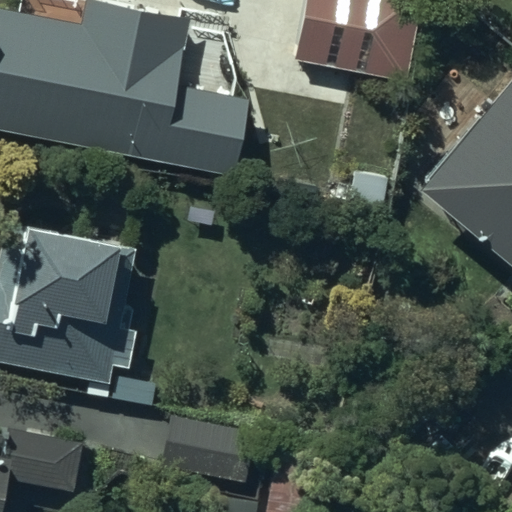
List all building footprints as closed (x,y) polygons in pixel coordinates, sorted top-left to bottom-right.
[(242,93),(172,79),(184,11),(128,0),(80,0),(80,1),(77,0),(15,0),(14,8),(0,4),(0,125),(229,170),(242,93)] [(415,0),(300,0),(292,56),(404,74),(415,0)] [(485,112),(422,185),(511,262),(511,45),(468,97),(485,112)] [(0,356),(107,377),(111,359),(126,362),(133,325),(127,323),(131,304),(121,302),(133,242),(113,239),(114,234),(15,215),(11,235),(0,232),(0,356)] [(169,409),(157,457),(245,478),(256,430),(169,409)] [(0,473),(73,487),(82,435),(5,423),(1,445),(0,444),(0,473)]
